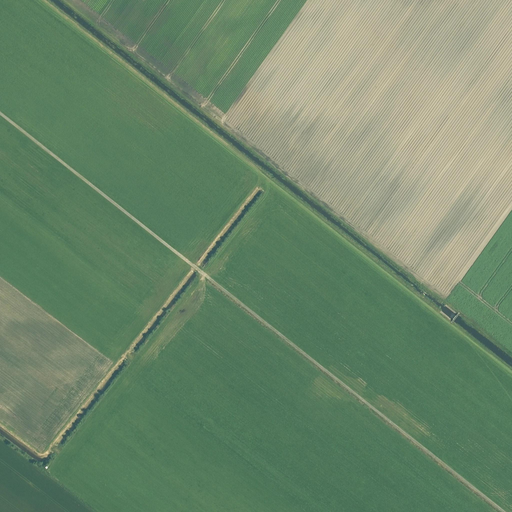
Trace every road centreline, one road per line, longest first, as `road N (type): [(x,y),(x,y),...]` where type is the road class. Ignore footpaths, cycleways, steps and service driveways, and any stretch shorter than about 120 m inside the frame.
road 1 (track): [(502,511),(0,113)]
road 2 (track): [(44,0),(511,371)]
